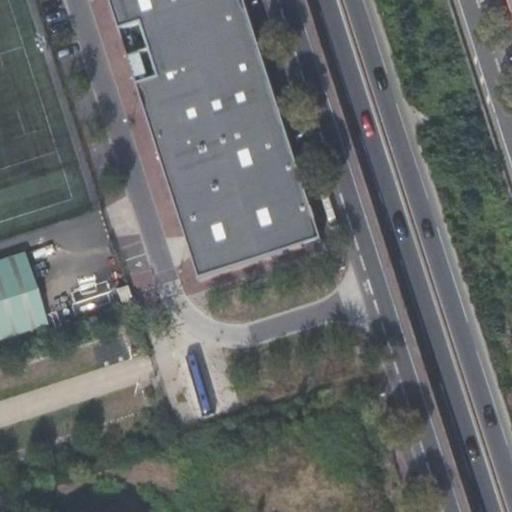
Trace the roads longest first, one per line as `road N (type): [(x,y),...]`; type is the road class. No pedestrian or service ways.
road 1 (residential): [(75,0),(181,308),(199,324),(252,335),(383,290)]
road 2 (trunk): [(321,0),(486,511)]
road 3 (trunk): [(511,505),(348,0)]
road 4 (primary): [(290,0),(383,290)]
road 5 (primary): [(383,290),(452,511)]
road 6 (primary): [(511,115),(474,0)]
